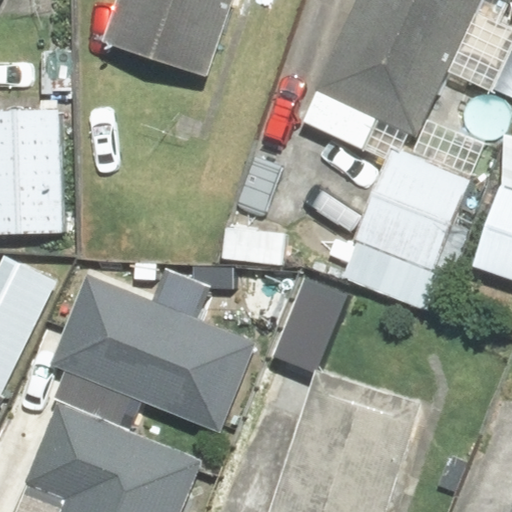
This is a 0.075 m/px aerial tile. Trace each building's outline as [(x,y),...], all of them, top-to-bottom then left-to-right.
[(236,0),(120,0),(105,47),(210,82),(236,0)] [(511,0),(361,0),(318,91),(421,139),(486,0),(502,0),(511,4),(511,0)] [(0,241),(67,240),(65,112),(0,113),(0,241)] [(429,316),(490,147),(431,126),(420,157),(393,147),(343,284),(429,316)] [(286,231),(224,229),(223,268),(284,269),(286,231)] [(0,408),(59,284),(7,259),(0,273),(0,408)] [(81,289),(42,365),(130,410),(169,334),(81,289)] [(388,511),(423,403),(319,370),(273,511),(388,511)] [(184,511),(204,461),(61,404),(29,484),(68,499),(63,511),(184,511)]
